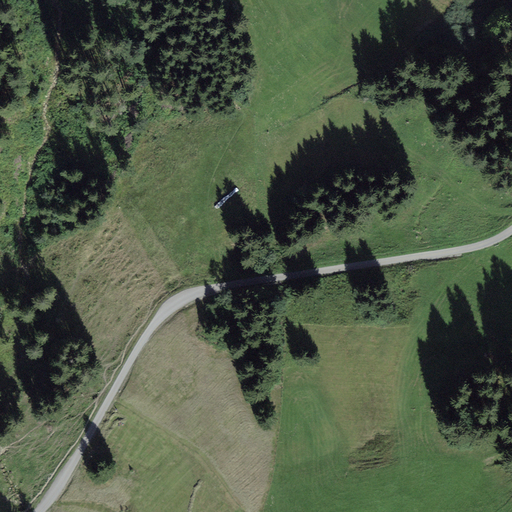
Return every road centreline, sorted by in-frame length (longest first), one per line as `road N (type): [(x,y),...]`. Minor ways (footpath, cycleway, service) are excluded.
road 1 (track): [(217,287),(450,252),(511,229)]
road 2 (track): [(40,511),(148,331),(182,300),(217,287)]
